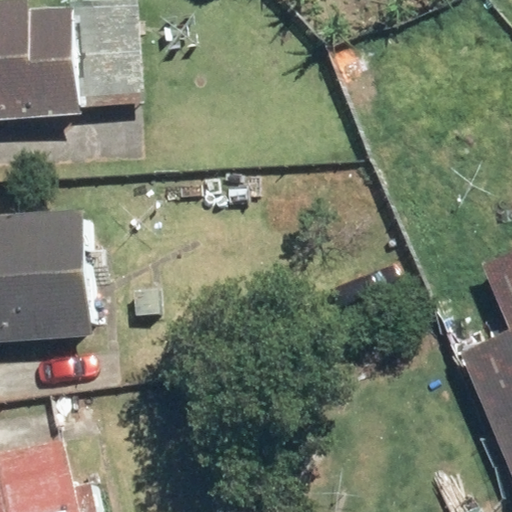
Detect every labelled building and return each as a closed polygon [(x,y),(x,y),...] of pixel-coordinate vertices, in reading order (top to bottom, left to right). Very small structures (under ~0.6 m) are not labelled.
[(0,16),(0,122),(127,113),(119,8),(0,16)] [(252,186),(198,186),(199,226),(252,225),(252,186)] [(0,226),(0,358),(78,354),(70,222),(0,226)] [(511,253),(476,268),(505,337),(457,357),(511,490),(511,253)] [(0,472),(0,511),(67,511),(56,460),(0,472)]
